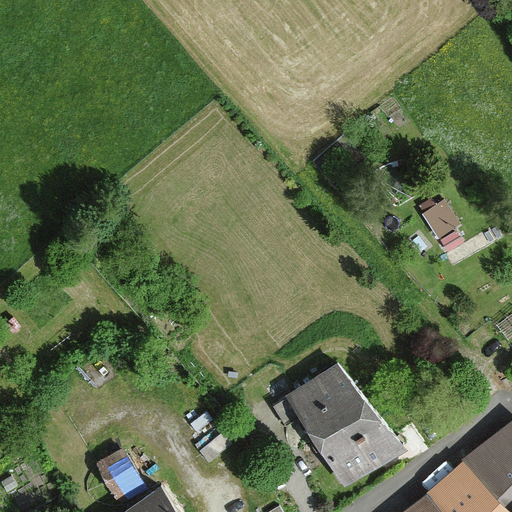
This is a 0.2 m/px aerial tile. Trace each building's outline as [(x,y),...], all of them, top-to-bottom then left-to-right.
[(441,202),(424,213),(439,235),(455,224),(441,202)] [(344,362),(274,404),(287,425),(305,414),(347,484),(399,453),(344,362)] [(511,422),(467,459),(511,500),(511,422)] [(146,485),(125,448),(99,462),(117,495),(129,489),(131,493),(146,485)] [(511,511),(511,500),(467,459),(428,494),(445,511),(511,511)] [(182,511),(165,485),(124,511),(182,511)] [(445,511),(428,494),(404,511),(445,511)]
